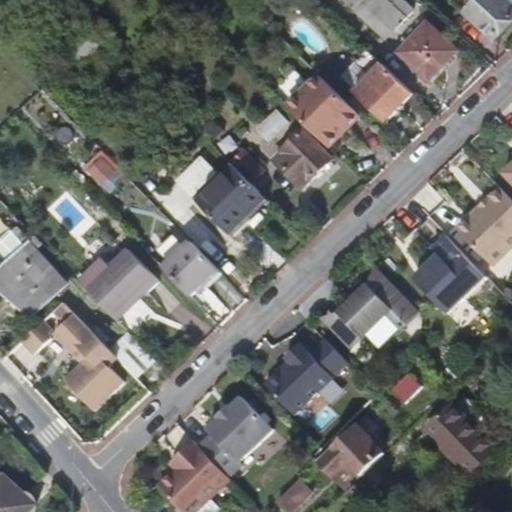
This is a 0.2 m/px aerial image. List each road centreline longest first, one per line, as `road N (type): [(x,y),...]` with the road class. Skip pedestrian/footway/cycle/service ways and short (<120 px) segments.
road 1 (residential): [(87,479),(511,80)]
road 2 (residential): [(0,382),(87,479)]
